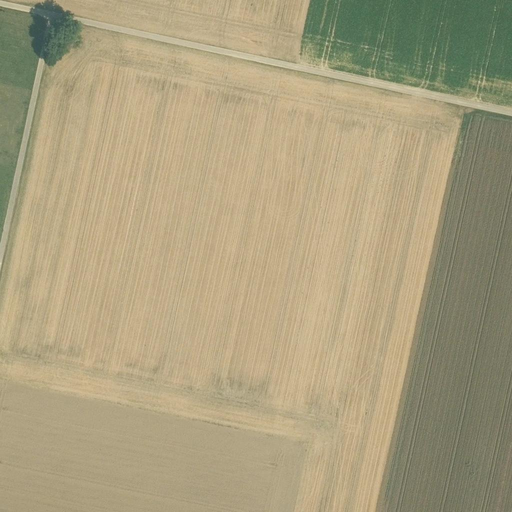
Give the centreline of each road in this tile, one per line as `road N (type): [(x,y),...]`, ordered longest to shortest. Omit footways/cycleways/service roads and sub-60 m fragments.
road 1 (track): [(511,114),(0,5)]
road 2 (track): [(0,254),(51,16)]
